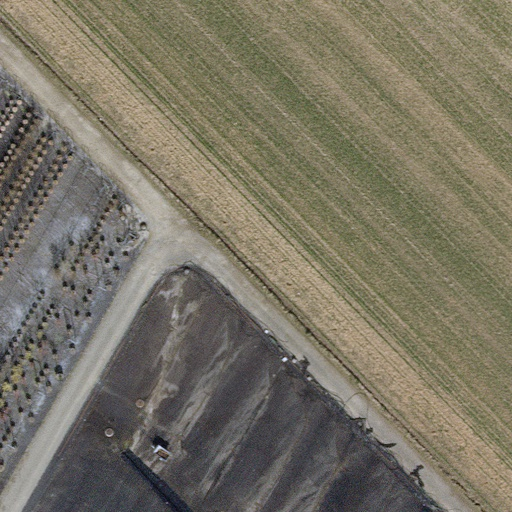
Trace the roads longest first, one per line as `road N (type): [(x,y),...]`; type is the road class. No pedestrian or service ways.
road 1 (track): [(458,511),(0,52)]
road 2 (track): [(174,228),(1,511)]
